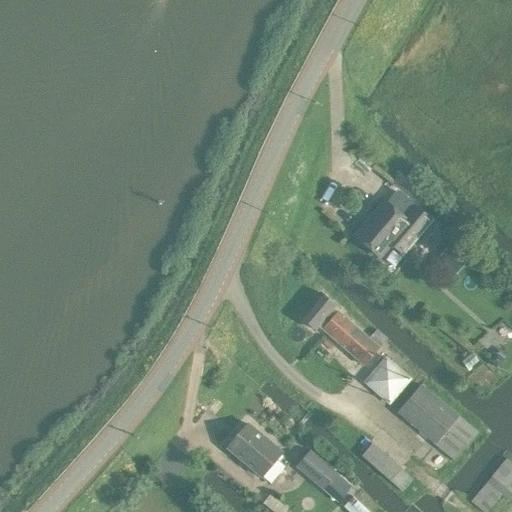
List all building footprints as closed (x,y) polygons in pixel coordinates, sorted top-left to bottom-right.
[(382,201),(353,235),(380,258),(389,246),(402,257),(424,230),(433,220),(397,190),(386,204),(382,201)] [(450,261),(470,279),(482,266),(474,259),(453,239),(443,251),(452,259),(450,261)] [(337,312),(333,309),(335,306),(320,293),(300,317),(315,330),(318,326),(364,366),(380,347),(387,339),(376,330),(369,338),(337,311),(337,312)] [(411,379),(385,356),(362,382),(388,405),(411,379)] [(397,412),(428,438),(455,461),(478,434),(420,385),(397,412)] [(282,453),(248,424),(226,449),(261,478),(282,453)] [(400,469),(373,445),(362,456),(389,481),(400,469)] [(295,467),(322,490),(337,474),(310,451),(295,467)] [(511,494),(511,462),(507,458),(471,502),(483,511),(487,511),(501,495),(508,500),(511,494)] [(412,480),(400,470),(390,482),(402,492),(412,480)]
